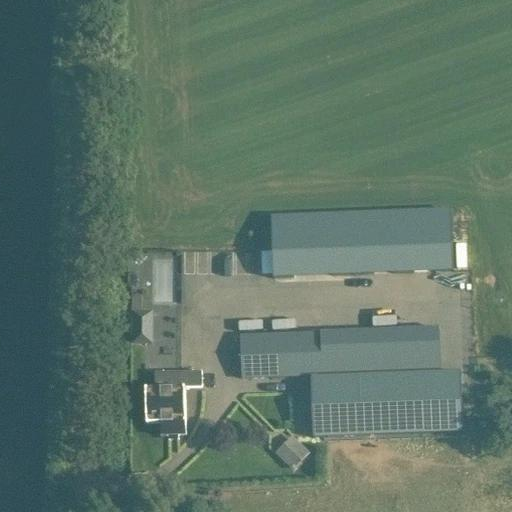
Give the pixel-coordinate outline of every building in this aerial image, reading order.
[(274,279),(453,272),(451,211),(271,218),(274,279)] [(152,302),(179,301),(179,250),(130,250),(131,309),(134,309),(135,341),(153,341),(152,302)] [(242,380),(267,379),(312,378),(420,374),(420,372),(442,372),(440,329),(419,330),(419,329),(321,332),(321,335),(240,337),(242,380)] [(420,374),(312,378),(314,438),(322,437),(462,433),(460,388),(460,371),(442,372),(420,372),(420,374)] [(156,374),(156,389),(145,390),(146,424),(160,424),(161,437),(186,436),(185,389),(202,388),(202,372),(156,374)] [(275,454),(293,472),(310,454),(292,436),(275,454)]
